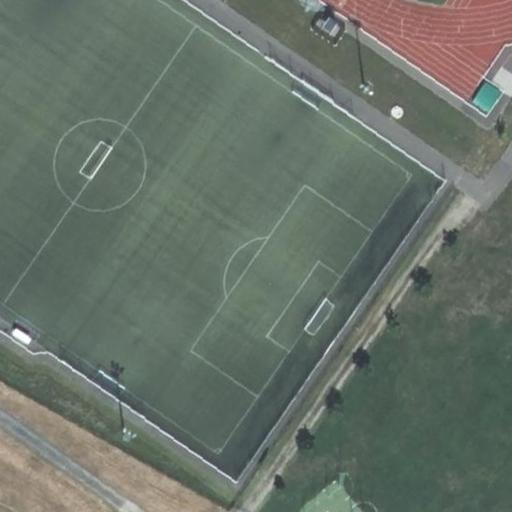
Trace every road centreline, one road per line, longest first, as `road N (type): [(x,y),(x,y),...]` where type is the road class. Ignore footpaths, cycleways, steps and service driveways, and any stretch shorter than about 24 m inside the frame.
road 1 (unclassified): [(247,511),(387,304)]
road 2 (unclassified): [(0,416),(134,511)]
